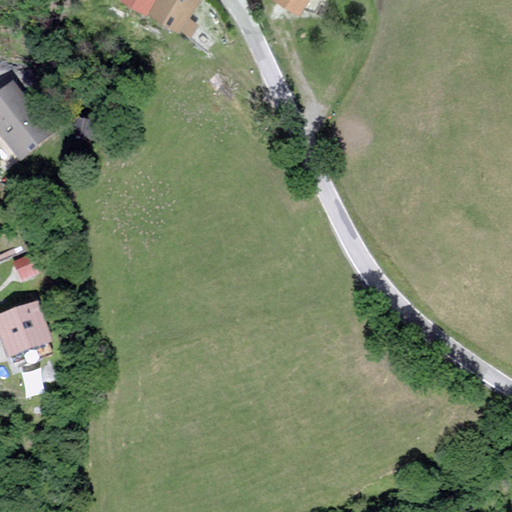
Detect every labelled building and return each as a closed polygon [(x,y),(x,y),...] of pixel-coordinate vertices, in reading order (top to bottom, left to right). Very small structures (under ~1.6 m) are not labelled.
[(148,0),(118,0),(140,14),(148,0)] [(196,0),(154,0),(146,14),(175,33),(177,29),(187,35),(194,23),(185,17),(196,0)] [(304,0),(275,0),(297,13),(304,0)] [(54,134),(13,85),(0,95),(0,142),(18,165),(54,134)] [(48,348),(32,307),(0,319),(0,351),(5,364),(48,348)]
